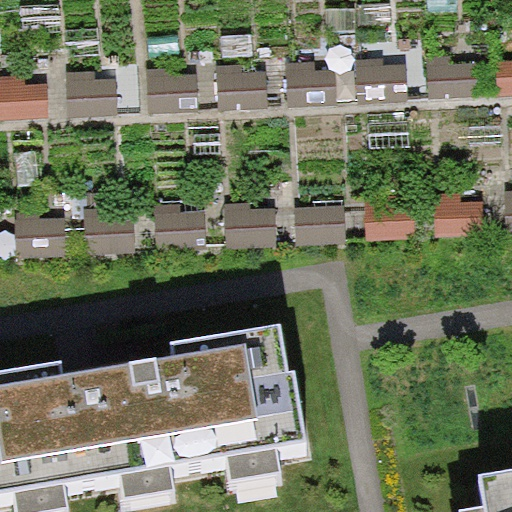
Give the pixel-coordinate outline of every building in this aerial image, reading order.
[(362,104),(414,101),(410,57),(359,61),(362,104)] [(482,95),(481,61),(431,62),(432,97),(482,95)] [(289,66),(291,108),(344,106),(342,64),(289,66)] [(222,70),(224,113),(275,110),(273,68),(222,70)] [(150,115),(201,113),(200,69),(148,71),(150,115)] [(73,74),(75,118),(123,116),(121,71),(73,74)] [(3,120),(52,119),(51,77),(2,78),(3,120)] [(140,203),(89,203),(89,253),(139,254),(140,203)] [(282,245),(283,205),(233,203),(232,243),(282,245)] [(351,239),(349,203),(301,206),(303,242),(351,239)] [(156,243),(207,246),(209,210),(158,207),(156,243)] [(23,215),(22,255),(71,256),(71,216),(23,215)] [(0,510),(292,460),(271,342),(0,388),(0,510)] [(511,511),(511,483),(462,492),(465,511),(511,511)]
